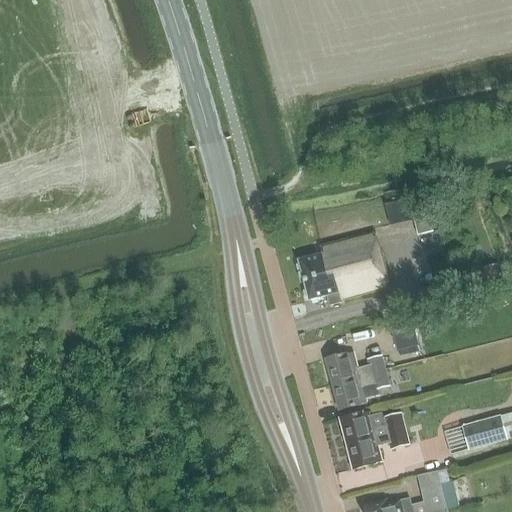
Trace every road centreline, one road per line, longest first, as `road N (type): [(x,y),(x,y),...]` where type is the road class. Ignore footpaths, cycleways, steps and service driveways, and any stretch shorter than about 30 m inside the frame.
road 1 (primary): [(232,218),(230,263),(255,392),(302,483)]
road 2 (primary): [(302,483),(300,449),(232,218)]
road 3 (primary): [(232,218),(167,0)]
